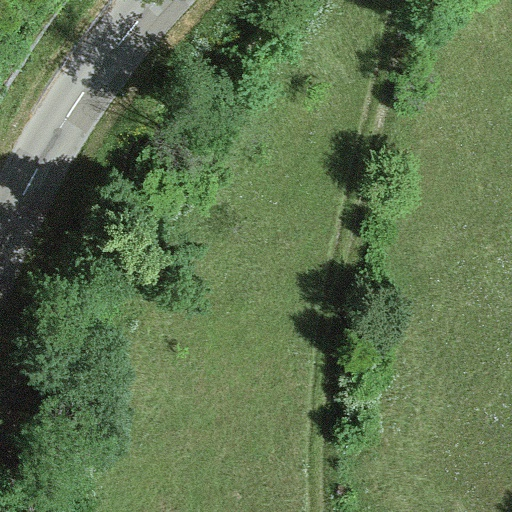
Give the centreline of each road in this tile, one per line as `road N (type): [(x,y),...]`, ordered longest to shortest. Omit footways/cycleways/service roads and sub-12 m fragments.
road 1 (track): [(406,0),(322,404),(322,511)]
road 2 (tertiary): [(0,256),(54,134),(154,0)]
